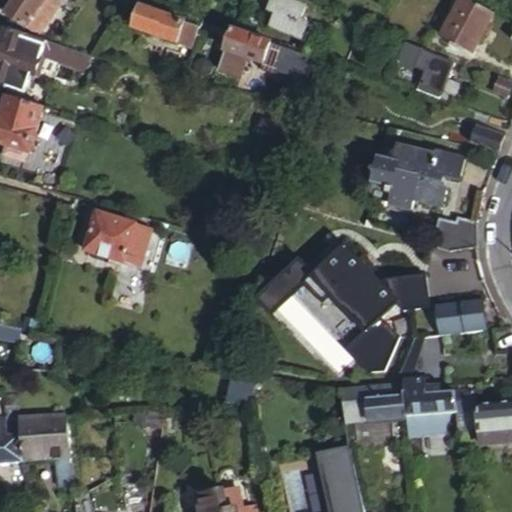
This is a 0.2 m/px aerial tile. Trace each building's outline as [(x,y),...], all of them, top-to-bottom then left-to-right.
[(64,4),(58,0),(21,0),(12,14),(42,36),(64,4)] [(304,8),(284,0),(275,0),(271,13),(277,15),(271,32),(299,42),(305,25),(299,22),(304,8)] [(468,0),(459,0),(442,37),(451,42),(449,46),(475,59),(482,45),(479,42),(493,14),(468,0)] [(193,51),(196,43),(201,31),(142,10),(134,30),(193,51)] [(334,23),(321,17),(316,32),(328,37),(334,23)] [(94,58),(10,30),(4,47),(1,46),(0,49),(0,83),(14,89),(16,86),(29,90),(35,73),(35,71),(24,67),(27,54),(44,59),(46,55),(50,57),(51,55),(61,58),(63,55),(67,56),(92,64),(94,58)] [(236,33),(229,53),(249,60),(262,65),(265,66),(267,60),(272,46),(236,33)] [(281,49),(272,46),(267,60),(273,62),(273,60),(274,59),(277,59),(281,49)] [(418,66),(423,52),(408,46),(401,60),(418,66)] [(293,53),(281,49),(277,59),(274,59),(273,60),(289,66),(293,53)] [(453,63),(423,52),(418,66),(426,71),(421,85),(440,93),(448,74),(453,63)] [(249,60),(229,53),(221,72),(241,79),(244,73),(249,60)] [(311,59),(293,53),(289,66),(306,73),(311,59)] [(35,71),(35,73),(40,75),(45,60),(44,59),(27,54),(24,67),(35,71)] [(249,60),(244,73),(257,77),(262,65),(249,60)] [(458,78),(448,74),(440,93),(450,96),(458,78)] [(511,84),(498,79),(493,92),(505,98),(511,84)] [(0,144),(30,155),(44,110),(8,99),(2,121),(0,120),(0,144)] [(472,130),(471,144),(492,146),(493,133),(472,130)] [(436,155),(400,147),(394,169),(400,170),(394,194),(445,205),(450,186),(444,184),(445,178),(460,180),(465,159),(437,152),(436,155)] [(137,227),(98,214),(87,251),(126,264),(137,227)] [(440,218),(438,228),(434,247),(449,251),(475,246),(477,219),(459,216),(457,221),(440,218)] [(378,275),(347,243),(308,282),(326,299),(333,293),(367,329),(371,330),(392,309),(402,299),(378,275)] [(402,299),(392,309),(426,306),(423,271),(378,275),(390,287),(402,299)] [(304,286),(322,304),(326,299),(308,282),(304,286)] [(369,331),(367,329),(333,293),(326,299),(322,304),(358,341),(369,331)] [(469,334),(482,332),(478,301),(462,303),(465,334),(469,334)] [(0,332),(19,336),(20,329),(0,325),(0,332)] [(425,338),(413,339),(409,348),(422,347),(425,338)] [(408,420),(403,386),(394,385),(339,389),(347,422),(408,420)] [(408,420),(459,418),(456,396),(455,385),(403,386),(408,420)] [(20,420),(18,393),(4,394),(7,420),(20,420)] [(456,396),(459,418),(474,416),(473,403),(479,401),(479,394),(456,396)] [(29,402),(31,418),(43,417),(43,400),(29,402)] [(511,405),(478,409),(483,448),(511,444),(511,405)] [(164,429),(167,408),(157,408),(154,427),(164,429)] [(31,418),(20,420),(27,463),(58,459),(73,458),(67,415),(43,417),(31,418)] [(0,420),(0,465),(27,463),(20,420),(7,420),(0,420)] [(366,511),(352,444),(322,451),(334,511),(366,511)] [(73,458),(58,459),(61,487),(77,486),(73,458)] [(151,511),(155,490),(147,489),(143,511),(151,511)] [(228,492),(200,497),(202,511),(240,511),(240,509),(232,510),(228,492)]
